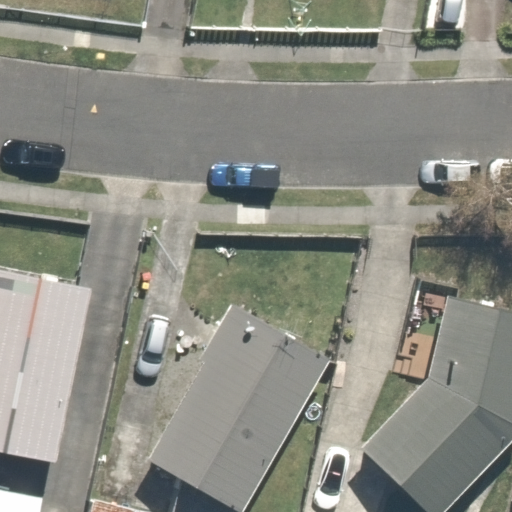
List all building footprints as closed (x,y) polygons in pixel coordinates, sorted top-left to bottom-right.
[(0,449),(46,458),(79,275),(0,261),(0,449)] [(417,510),(500,427),(511,380),(511,300),(433,282),(410,378),(347,441),(417,510)] [(221,288),(128,448),(223,503),(316,344),(221,288)] [(0,511),(26,511),(32,481),(0,474),(0,511)] [(167,511),(170,500),(77,482),(71,511),(167,511)]
